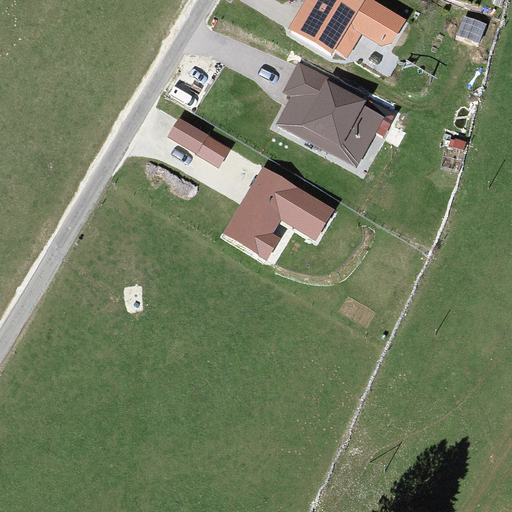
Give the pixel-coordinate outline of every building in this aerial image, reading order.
[(403,21),(369,0),(323,0),(321,5),(313,0),(308,0),(292,26),(331,50),(333,46),(347,54),(361,31),(382,43),(391,41),(403,21)] [(485,25),(464,17),(457,35),(478,43),(485,25)] [(295,94),(279,124),(357,164),(381,120),(357,107),(360,102),(299,70),(288,91),(295,94)] [(204,135),(180,121),(170,137),(194,151),(204,135)] [(217,165),(227,149),(204,135),(194,151),(217,165)] [(264,170),(226,234),(265,257),(276,237),(270,234),(281,216),(314,236),(330,209),(264,170)]
